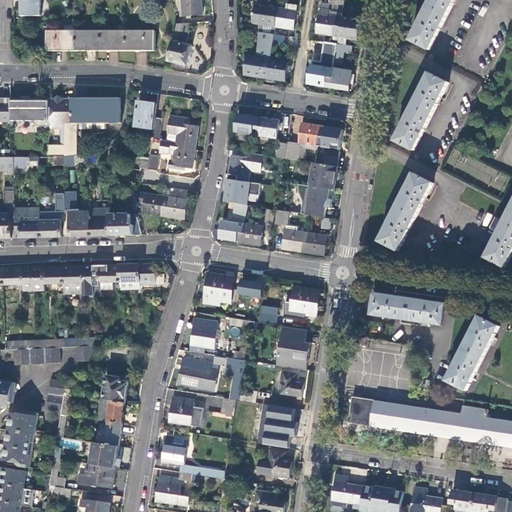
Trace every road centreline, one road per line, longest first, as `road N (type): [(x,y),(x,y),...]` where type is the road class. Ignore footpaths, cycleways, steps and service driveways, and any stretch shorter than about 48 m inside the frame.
road 1 (residential): [(136,511),(152,387),(198,248)]
road 2 (residential): [(3,69),(121,72),(225,89)]
road 3 (residential): [(0,253),(198,248)]
road 4 (residential): [(316,450),(511,481)]
road 5 (tertiary): [(316,450),(343,275)]
road 6 (residential): [(343,275),(511,299)]
road 7 (tertiary): [(343,275),(368,111)]
road 8 (unknown): [(379,36),(472,82),(474,96),(444,133)]
road 9 (residential): [(198,248),(225,89)]
road 10 (residential): [(198,248),(343,275)]
road 11 (residential): [(225,89),(368,111)]
